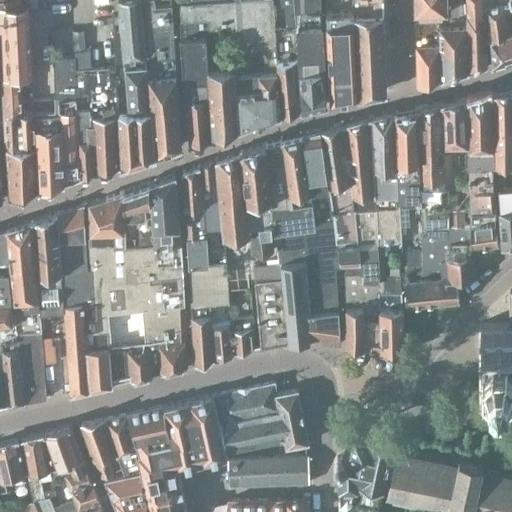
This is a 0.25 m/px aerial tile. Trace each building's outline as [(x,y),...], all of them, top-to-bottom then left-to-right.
[(118,0),(119,13),(112,14),(115,67),(110,67),(112,81),(117,81),(122,163),(156,153),(155,152),(156,152),(141,0),(118,0)] [(154,0),(141,0),(156,152),(182,145),(173,4),(155,5),(154,0)] [(280,115),(275,27),(273,0),(217,0),(180,2),(180,16),(207,14),(209,30),(233,28),(235,68),(239,127),(280,115)] [(286,26),(275,27),(280,115),(301,109),(292,0),(280,0),(281,5),(285,7),(286,26)] [(292,0),(301,109),(326,101),(321,25),(320,0),(292,0)] [(382,0),(353,0),(354,9),(355,9),(358,96),(386,91),(383,12),(382,0)] [(414,0),(415,6),(420,6),(420,11),(442,11),(442,7),(448,7),(447,0),(414,0)] [(466,9),(465,0),(450,0),(451,15),(440,15),(440,18),(441,74),(466,65),(466,9)] [(465,0),(466,9),(466,65),(486,59),(482,0),(465,0)] [(511,0),(482,0),(486,59),(511,49),(511,0)] [(18,2),(0,3),(0,41),(0,44),(2,75),(3,106),(5,145),(7,169),(8,169),(9,197),(40,188),(36,111),(22,111),(20,74),(33,74),(29,2),(18,2)] [(358,96),(355,9),(354,9),(325,10),(330,101),(358,96)] [(180,35),(180,37),(205,35),(209,30),(207,14),(180,16),(181,35),(180,35)] [(421,81),(441,74),(440,18),(416,18),(416,41),(417,78),(421,81)] [(122,163),(117,81),(112,81),(110,67),(86,68),(84,30),(72,30),(73,50),(74,50),(75,56),(82,175),(122,163)] [(211,136),(207,70),(205,35),(180,37),(183,85),(184,85),(186,98),(189,143),(211,136)] [(40,188),(82,175),(75,56),(53,57),(55,111),(36,111),(40,188)] [(211,136),(239,127),(235,68),(207,70),(211,136)] [(511,86),(491,91),(493,177),(493,185),(496,185),(505,184),(504,162),(511,161),(511,86)] [(491,91),(466,97),(467,151),(469,189),(470,225),(496,221),(494,189),(493,189),(493,185),(493,177),(491,91)] [(466,97),(441,101),(443,149),(454,149),(454,152),(467,151),(466,97)] [(441,101),(418,106),(420,197),(421,229),(449,227),(449,214),(448,186),(456,186),(454,152),(454,149),(443,149),(441,101)] [(418,106),(396,110),(398,197),(400,232),(406,231),(405,225),(410,224),(408,197),(420,197),(418,106)] [(396,110),(372,115),(375,209),(377,209),(378,245),(379,265),(379,281),(378,281),(378,292),(401,292),(400,274),(384,274),(383,243),(401,242),(400,232),(398,197),(396,110)] [(372,115),(342,122),(354,209),(361,265),(346,265),(345,273),(362,273),(362,281),(378,281),(379,281),(379,265),(378,245),(377,209),(375,209),(372,115)] [(320,127),(301,132),(310,195),(330,191),(333,212),(334,211),(340,266),(346,265),(361,265),(354,209),(342,122),(320,127)] [(301,132),(281,137),(281,138),(292,208),(295,226),(303,225),(315,223),(313,214),(310,195),(301,132)] [(281,138),(266,142),(274,211),(276,228),(295,226),(292,208),(281,138)] [(215,158),(221,228),(223,237),(250,233),(251,252),(274,249),(271,222),(273,221),(274,229),(276,228),(274,211),(266,142),(215,158)] [(188,168),(183,170),(189,265),(209,264),(209,263),(207,235),(206,235),(205,229),(221,228),(215,158),(188,168)] [(175,172),(150,181),(153,241),(153,246),(179,244),(175,172)] [(139,242),(153,241),(150,181),(124,190),(124,216),(138,215),(139,242)] [(511,184),(496,185),(497,197),(498,208),(501,244),(511,241),(511,184)] [(70,392),(113,383),(160,371),(187,363),(184,303),(183,303),(179,244),(153,246),(153,241),(139,242),(140,244),(135,244),(134,237),(126,238),(124,216),(124,190),(88,202),(90,205),(91,230),(89,230),(91,267),(89,268),(89,275),(90,296),(63,298),(64,309),(64,311),(70,392)] [(282,277),(255,280),(261,346),(273,343),(288,341),(289,341),(309,339),(310,339),(340,343),(338,307),(336,266),(340,266),(334,211),(333,212),(330,191),(310,195),(313,214),(315,223),(303,225),(295,226),(276,228),(281,263),(282,277)] [(58,210),(63,298),(90,296),(89,275),(89,268),(87,268),(83,203),(58,210)] [(464,207),(449,208),(450,225),(464,224),(464,207)] [(58,210),(33,218),(39,290),(40,313),(64,311),(64,309),(63,298),(58,210)] [(33,218),(0,227),(0,340),(3,340),(10,405),(46,397),(45,379),(44,367),(41,329),(40,313),(39,290),(33,218)] [(496,221),(470,225),(471,248),(498,244),(496,221)] [(449,227),(421,229),(422,271),(440,267),(442,277),(447,276),(447,285),(458,284),(457,279),(475,277),(472,254),(471,254),(471,248),(470,225),(449,227)] [(209,264),(189,265),(191,305),(210,303),(229,302),(226,262),(209,264)] [(279,263),(253,266),(255,280),(282,277),(281,263),(279,263)] [(362,273),(345,273),(346,300),(346,329),(346,344),(363,347),(362,281),(362,273)] [(247,276),(237,277),(237,287),(248,286),(247,276)] [(442,277),(405,281),(406,307),(460,301),(458,284),(447,285),(447,276),(442,277)] [(378,281),(362,281),(363,347),(380,350),(378,292),(378,281)] [(511,288),(510,289),(510,323),(480,323),(481,361),(511,361),(511,288)] [(401,292),(378,292),(380,350),(404,353),(404,308),(402,308),(401,292)] [(210,303),(191,305),(191,307),(195,362),(214,357),(211,324),(210,303)] [(253,314),(229,317),(230,320),(233,352),(254,347),(253,337),(256,337),(253,314)] [(230,320),(211,324),(214,357),(233,352),(230,320)] [(55,361),(54,344),(50,345),(42,345),(44,362),(55,361)] [(215,393),(225,444),(227,450),(266,443),(284,439),(285,446),(308,441),(297,388),(277,392),(274,381),(215,393)] [(187,511),(179,475),(177,475),(175,467),(228,455),(227,450),(225,444),(215,393),(103,416),(116,453),(106,455),(114,473),(103,476),(116,511),(187,511)] [(81,421),(103,476),(114,473),(106,455),(116,453),(103,416),(81,421)] [(78,508),(99,501),(71,424),(44,431),(52,469),(54,477),(64,474),(78,508)] [(50,469),(52,469),(44,431),(21,436),(27,473),(33,499),(44,496),(39,472),(50,469)] [(377,511),(393,441),(369,436),(369,438),(354,434),(353,436),(347,435),(345,447),(343,446),(342,455),(338,455),(335,457),(334,461),(336,464),(339,466),(339,486),(340,486),(340,511),(377,511)] [(0,490),(7,489),(4,477),(26,472),(19,436),(0,440),(0,490)] [(266,454),(266,443),(227,450),(228,455),(229,483),(307,480),(307,452),(266,454)] [(444,511),(470,511),(472,508),(491,511),(511,511),(511,472),(482,466),(483,460),(459,455),(457,461),(399,448),(389,492),(421,499),(421,498),(448,504),(447,509),(446,509),(444,511)] [(56,511),(49,496),(34,499),(33,499),(38,511),(56,511)] [(282,498),(227,499),(227,511),(308,511),(308,497),(282,497),(282,498)] [(38,511),(33,499),(28,501),(25,506),(27,511),(38,511)]
